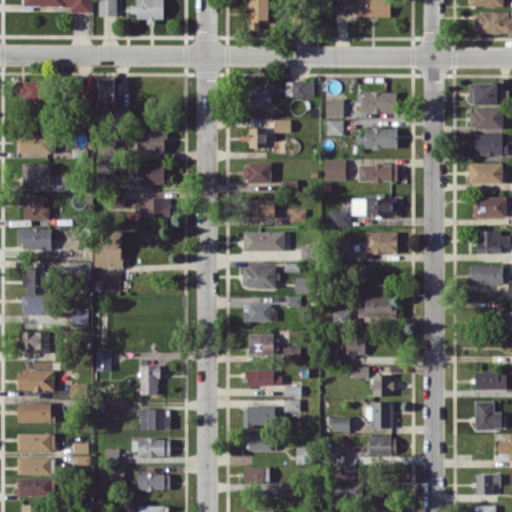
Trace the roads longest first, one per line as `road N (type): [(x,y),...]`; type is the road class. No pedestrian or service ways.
road 1 (residential): [(0,53),(511,56)]
road 2 (residential): [(433,0),(434,511)]
road 3 (residential): [(207,0),(207,511)]
